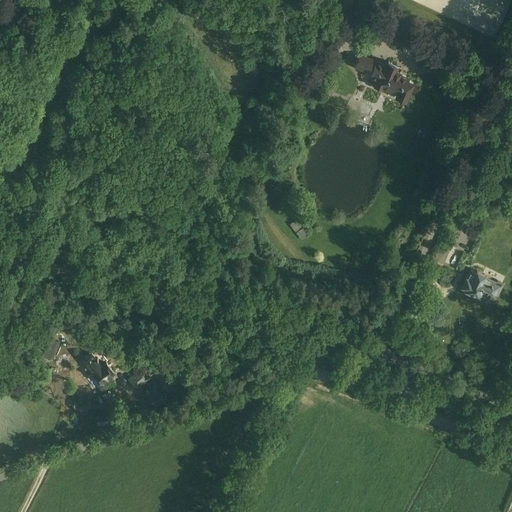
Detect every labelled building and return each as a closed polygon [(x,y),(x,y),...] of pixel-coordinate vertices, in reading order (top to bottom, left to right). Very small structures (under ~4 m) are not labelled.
[(399,74),(400,72),(395,70),(397,65),(389,61),(387,66),(361,55),(357,66),(371,72),(370,74),(377,77),(374,84),(375,84),(375,88),(380,90),(383,88),(383,87),(398,93),(397,95),(406,99),(413,82),(407,80),(408,77),(399,74)] [(369,119),(371,113),(356,108),(354,114),(369,119)] [(440,245),(449,250),(456,236),(447,232),(440,245)] [(463,286),(467,288),(467,289),(480,296),(481,294),(483,294),(485,294),(488,293),(490,291),(491,292),(491,293),(496,296),(497,295),(503,297),(507,288),(503,287),(507,278),(488,269),(486,275),(477,270),(476,273),(474,272),(473,274),(471,273),(468,278),(467,278),(463,286)] [(50,337),(44,354),(52,357),(59,340),(50,337)] [(84,360),(95,373),(94,374),(95,375),(93,376),(98,382),(100,381),(101,382),(114,371),(107,362),(102,366),(92,353),(84,360)] [(129,378),(136,387),(150,377),(142,367),(129,378)] [(154,393),(163,386),(159,381),(151,388),(154,393)]
